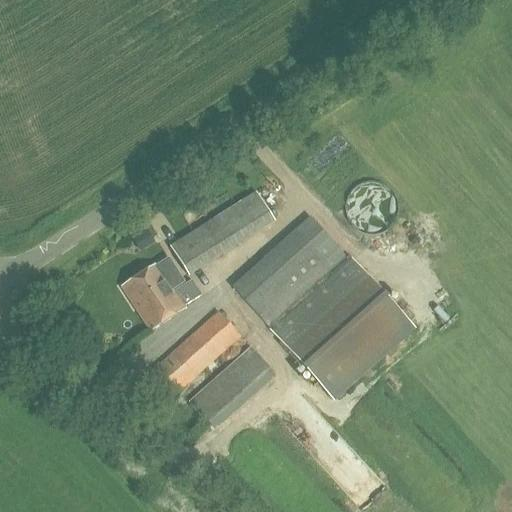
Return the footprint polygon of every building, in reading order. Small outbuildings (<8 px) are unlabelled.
[(345,211),(346,213),(346,215),(347,218),(348,220),(349,222),(350,224),(351,226),(353,227),(354,229),(356,230),(358,232),(360,233),(362,234),(364,234),(367,235),(371,235),(374,235),(376,235),(378,235),(380,234),(382,233),(384,232),(386,231),(388,229),(390,228),(391,226),(393,224),(394,223),(395,221),(396,218),(397,216),(397,214),(398,212),(398,210),(398,207),(398,205),(397,203),(397,201),(396,198),(395,196),(393,194),(392,193),(391,191),(389,189),(385,187),(383,185),(379,184),(374,183),(372,183),(368,183),(365,184),(363,184),(361,185),(359,186),(355,189),(353,190),(352,192),(350,194),(349,196),(348,198),(347,200),(346,202),(346,204),(345,206),(345,209),(345,211)] [(170,248),(188,276),(274,220),(256,192),(170,248)] [(209,206),(216,203),(213,196),(206,200),(209,206)] [(232,288),(334,402),(414,331),(349,257),(346,259),(311,219),(232,288)] [(388,233),(374,241),(380,253),(394,245),(388,233)] [(122,287),(151,332),(185,309),(157,265),(122,287)] [(197,279),(185,283),(190,299),(201,296),(197,279)] [(151,374),(172,398),(240,337),(219,313),(151,374)] [(191,403),(215,429),(275,376),(251,349),(191,403)] [(349,437),(325,451),(344,484),(369,470),(349,437)]
